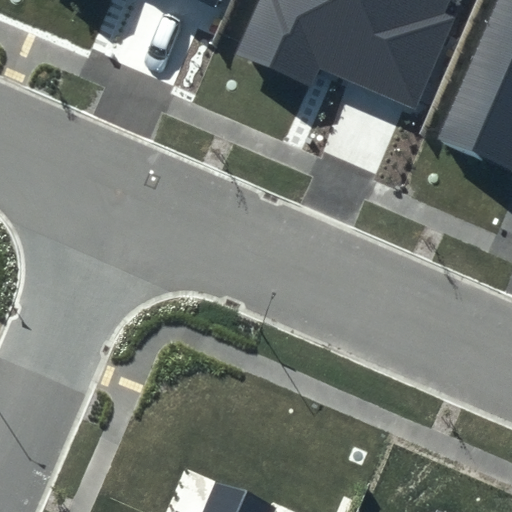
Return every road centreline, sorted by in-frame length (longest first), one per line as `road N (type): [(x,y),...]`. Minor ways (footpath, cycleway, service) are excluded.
road 1 (residential): [(511,360),(129,195)]
road 2 (residential): [(129,195),(0,478)]
road 3 (residential): [(129,195),(0,139)]
